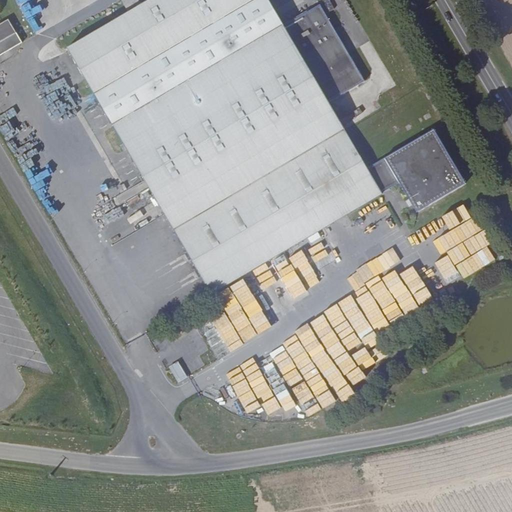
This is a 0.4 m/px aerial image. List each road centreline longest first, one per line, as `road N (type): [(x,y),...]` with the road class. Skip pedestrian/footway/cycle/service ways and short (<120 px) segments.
road 1 (tertiary): [(511,406),(423,433),(200,465),(72,464),(0,454)]
road 2 (primary): [(445,0),(511,113)]
